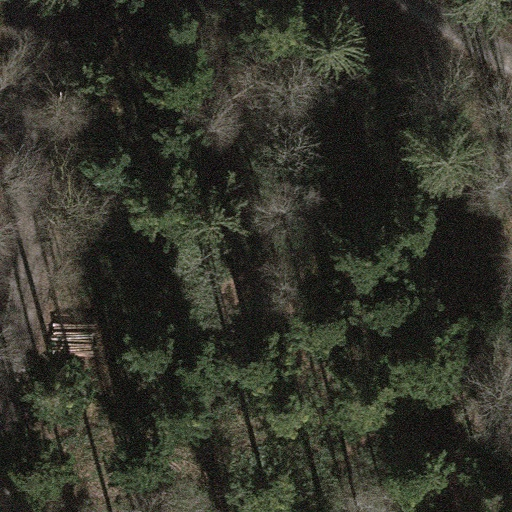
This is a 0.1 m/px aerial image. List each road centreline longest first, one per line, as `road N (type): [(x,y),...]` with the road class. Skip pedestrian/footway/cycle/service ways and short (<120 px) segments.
road 1 (track): [(18,511),(43,104),(13,0)]
road 2 (track): [(511,64),(389,0)]
